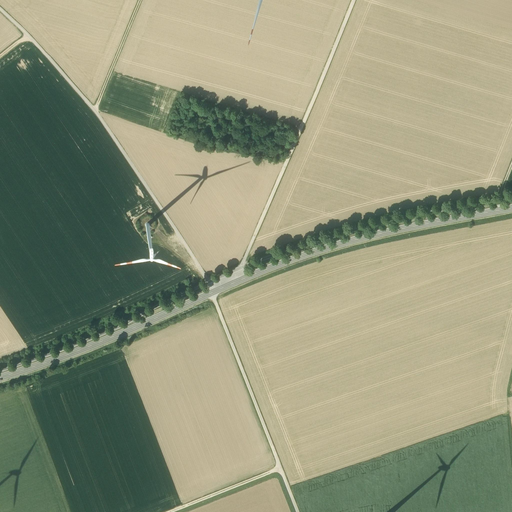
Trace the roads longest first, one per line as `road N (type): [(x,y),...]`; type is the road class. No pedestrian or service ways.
road 1 (secondary): [(0,378),(328,248),(511,209)]
road 2 (track): [(213,293),(94,111),(0,8)]
road 3 (track): [(206,279),(247,260),(353,0)]
road 4 (track): [(211,294),(296,511)]
road 5 (track): [(94,111),(140,0)]
